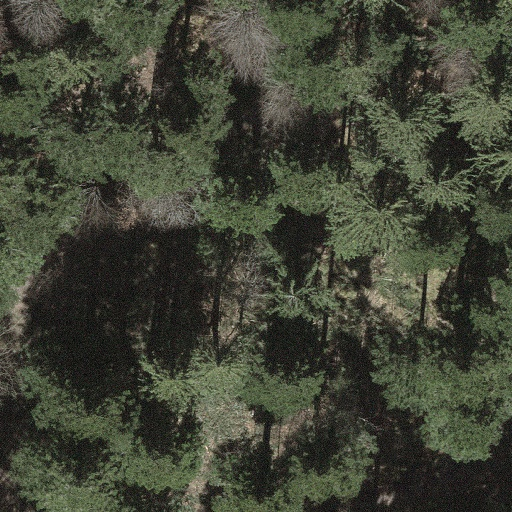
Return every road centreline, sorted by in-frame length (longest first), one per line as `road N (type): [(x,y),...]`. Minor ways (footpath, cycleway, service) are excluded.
road 1 (track): [(511,43),(379,62),(223,140),(7,293),(0,321)]
road 2 (track): [(379,511),(511,464)]
